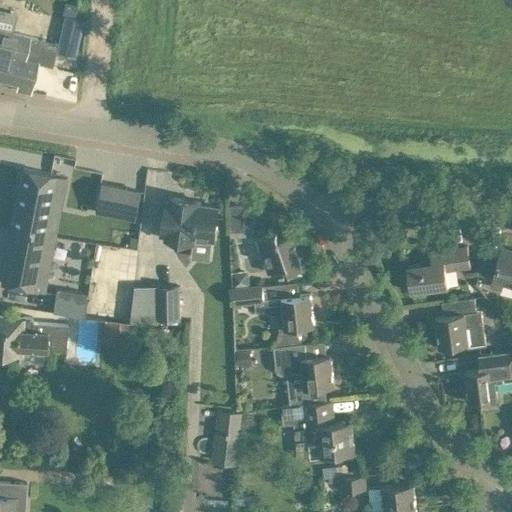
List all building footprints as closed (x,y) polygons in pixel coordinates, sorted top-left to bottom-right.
[(64,0),(63,0),(61,11),(74,14),(77,3),(64,0)] [(0,76),(18,81),(16,87),(31,90),(38,62),(53,66),(59,42),(39,37),(29,34),(12,30),(17,12),(0,7),(0,76)] [(83,25),(64,20),(59,42),(78,46),(83,25)] [(22,166),(0,282),(43,290),(65,175),(22,166)] [(100,180),(94,209),(116,213),(136,217),(142,189),(100,180)] [(212,237),(214,238),(218,206),(199,204),(199,200),(171,196),(171,200),(167,200),(163,231),(167,232),(166,238),(194,241),(194,240),(211,243),(212,237)] [(248,206),(245,206),(245,203),(230,204),(231,230),(245,229),(244,224),(249,224),(257,210),(250,206),(248,206)] [(257,237),(263,256),(264,255),(269,272),(283,267),(285,273),(302,268),(296,248),(297,248),(295,242),(294,243),(291,233),(279,237),(277,230),(257,237)] [(411,290),(430,288),(448,285),(446,269),(470,266),(467,244),(430,249),(432,261),(407,265),(411,290)] [(503,283),(511,285),(511,248),(502,246),(500,254),(485,250),(479,273),(493,276),(491,286),(502,289),(503,283)] [(180,283),(157,284),(158,318),(181,317),(180,283)] [(133,285),(128,321),(158,322),(158,318),(157,284),(133,285)] [(280,312),(281,306),(284,306),(286,327),(314,324),(311,293),(269,297),(265,298),(264,284),(234,287),(234,303),(255,301),(257,310),(267,309),(280,312)] [(56,287),(52,310),(84,315),(87,291),(56,287)] [(468,346),(486,343),(482,309),(477,309),(475,296),(461,298),(462,312),(437,315),(440,346),(468,342),(468,346)] [(0,351),(8,352),(21,353),(21,345),(66,349),(68,322),(32,320),(32,329),(22,328),(23,316),(0,313),(0,351)] [(104,318),(101,342),(125,345),(128,321),(104,318)] [(305,341),(275,345),(277,367),(280,370),(284,372),(304,370),(306,387),(334,384),(331,353),(307,356),(305,341)] [(498,397),(496,381),(511,379),(511,348),(482,353),(484,367),(465,370),(469,401),(498,397)] [(250,349),(238,351),(240,365),(252,363),(250,349)] [(304,402),(282,405),(285,423),(295,421),(299,454),(307,460),(322,459),(322,454),(355,451),(352,419),(334,421),(332,399),(304,402)] [(220,408),(214,458),(234,461),(240,410),(220,408)] [(241,426),(253,428),(255,410),(243,409),(241,426)] [(66,448),(31,446),(30,465),(65,467),(66,448)] [(367,487),(366,473),(340,475),(341,489),(367,487)] [(0,511),(26,511),(27,504),(24,504),(25,482),(0,480),(0,511)] [(382,485),(384,509),(416,506),(414,481),(382,485)]
